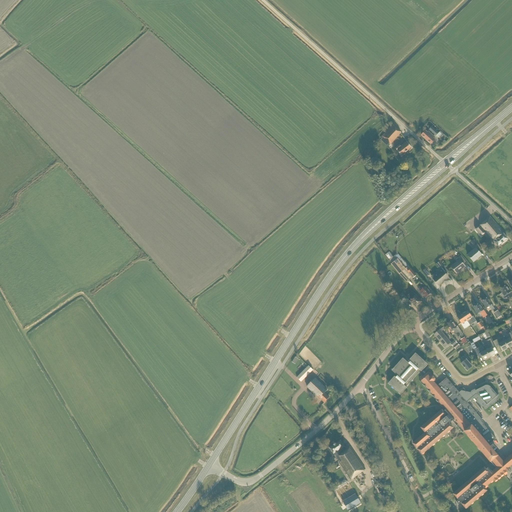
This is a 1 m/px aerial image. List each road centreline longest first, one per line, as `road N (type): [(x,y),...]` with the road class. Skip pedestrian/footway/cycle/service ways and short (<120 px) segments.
road 1 (tertiary): [(209,464),(237,480),(257,477),(329,419),(413,324)]
road 2 (primary): [(209,464),(360,240)]
road 3 (unclassified): [(442,161),(262,0)]
road 4 (tertiary): [(413,324),(511,256)]
